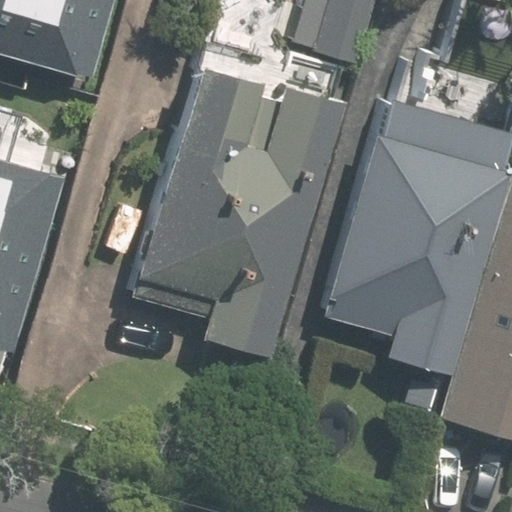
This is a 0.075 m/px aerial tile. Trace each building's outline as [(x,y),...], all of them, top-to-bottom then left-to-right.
[(0,0),(0,51),(82,74),(102,0),(0,0)] [(374,0),(300,0),(287,48),(356,67),(374,0)] [(511,64),(511,14),(461,0),(447,0),(429,63),(506,85),(511,64)] [(357,92),(201,44),(125,292),(281,340),(357,92)] [(511,135),(511,123),(390,88),(324,312),(449,348),(511,135)] [(0,350),(4,351),(53,173),(0,157),(0,350)] [(511,429),(511,197),(449,411),(511,429)]
